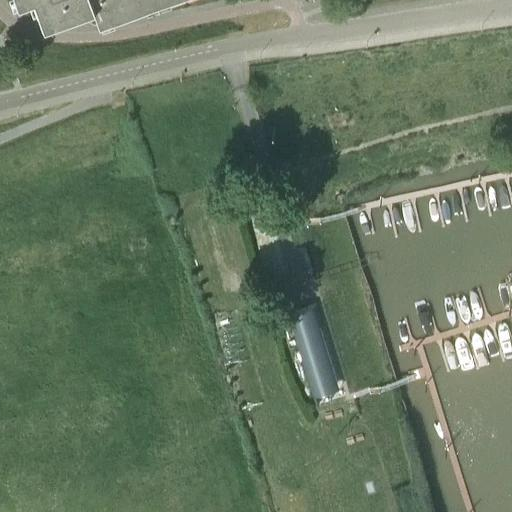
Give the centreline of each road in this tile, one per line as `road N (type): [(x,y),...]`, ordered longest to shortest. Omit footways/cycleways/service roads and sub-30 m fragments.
road 1 (unclassified): [(233,48),(511,6)]
road 2 (track): [(115,73),(81,104),(0,141)]
